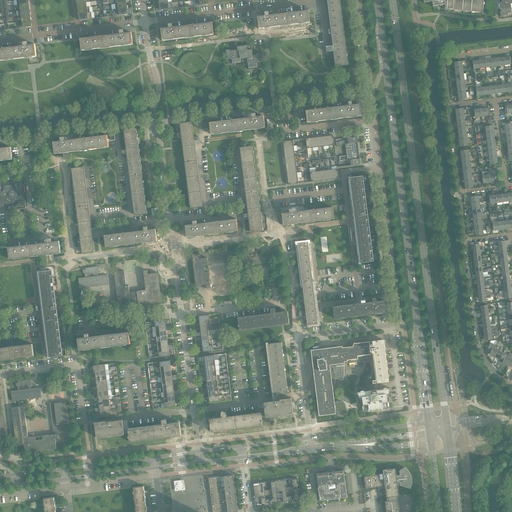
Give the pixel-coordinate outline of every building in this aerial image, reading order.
[(329,52),(335,51),(337,66),(348,65),(339,0),(328,0),(334,48),(329,48),(329,52)] [(423,0),(424,3),(432,2),(433,7),(445,5),(445,9),(454,10),(483,13),(483,0),(423,0)] [(160,10),(172,9),(172,2),(168,3),(159,4),(160,10)] [(115,9),(116,16),(128,14),(127,8),(116,9),(115,9)] [(511,8),(501,10),(502,14),(501,14),(501,17),(508,16),(508,13),(511,13),(511,8)] [(258,19),(259,29),(310,23),(308,11),(308,12),(273,17),(272,12),(265,13),(265,18),(258,19)] [(91,12),(90,13),(78,14),(79,20),(92,19),(91,12)] [(18,22),(19,28),(32,26),(31,20),(22,21),(18,22)] [(177,28),(177,27),(176,24),(168,25),(169,29),(162,30),(162,29),(161,29),(163,41),(214,35),(212,23),(212,24),(177,28)] [(81,40),(81,39),(80,39),(82,51),(132,45),(133,45),(132,33),(131,33),(131,34),(124,35),(123,30),(116,31),(116,36),(81,40)] [(28,58),(29,58),(29,57),(36,56),(35,46),(27,47),(27,42),(19,43),(20,48),(0,50),(0,60),(27,58),(28,57),(28,58)] [(227,64),(241,63),(240,59),(247,58),(248,69),(262,67),(261,53),(252,54),(251,45),(237,46),(238,50),(235,50),(235,49),(225,51),(227,64)] [(306,112),(306,111),(307,123),(361,116),(360,106),(352,107),(352,101),(344,102),(345,107),(306,112)] [(210,124),(210,123),(209,123),(211,135),(265,128),(264,118),(256,118),(255,113),(248,114),(248,119),(210,124)] [(193,141),(195,141),(199,140),(199,137),(193,137),(191,122),(180,123),(190,208),(202,207),(193,141)] [(122,154),(127,154),(128,154),(136,215),(147,214),(136,129),(125,130),(127,150),(122,151),(122,154)] [(107,137),(69,141),(68,137),(60,138),(61,142),(53,143),(55,154),(109,147),(107,135),(107,137)] [(360,159),(360,158),(358,142),(348,144),(345,144),(346,156),(347,160),(347,161),(350,160),(360,159)] [(244,218),(248,217),(250,217),(250,220),(252,232),(263,231),(252,146),(241,147),(249,213),(243,214),(244,218)] [(0,150),(0,160),(12,159),(11,147),(11,149),(0,150)] [(91,232),(92,232),(97,231),(96,228),(90,228),(83,167),(72,168),(82,253),(93,252),(91,232)] [(351,178),(361,263),(373,261),(363,176),(351,178)] [(23,186),(22,185),(23,184),(23,181),(22,180),(4,182),(4,183),(4,189),(1,193),(0,183),(0,182),(0,211),(4,211),(3,207),(6,207),(8,206),(9,207),(9,209),(10,210),(26,208),(26,207),(25,193),(23,192),(24,191),(24,190),(23,186)] [(282,215),(283,225),(334,219),(333,207),(332,207),(333,209),(297,213),(297,208),(289,209),(290,214),(282,215)] [(186,227),(186,225),(185,225),(187,237),(238,231),(237,221),(237,219),(236,219),(236,220),(201,225),(200,220),(193,221),(193,226),(186,227)] [(105,237),(105,235),(106,247),(157,241),(156,229),(155,229),(155,230),(148,231),(147,227),(140,227),(140,232),(105,237)] [(8,247),(10,260),(52,254),(53,254),(61,253),(60,242),(52,243),(51,238),(44,239),(44,244),(9,249),(9,247),(8,247)] [(299,260),(310,259),(310,258),(309,252),(308,242),(297,243),(298,244),(299,252),(300,260),(299,260)] [(241,259),(242,268),(271,264),(270,255),(260,256),(260,252),(262,252),(261,246),(245,248),(246,254),(247,254),(248,258),(241,259)] [(206,285),(206,288),(211,288),(209,272),(205,273),(204,266),(208,265),(207,258),(201,259),(200,254),(192,255),(196,286),(204,285),(206,285)] [(301,276),(312,275),(310,259),(299,260),(300,260),(302,276),(301,276)] [(78,279),(79,288),(109,285),(107,275),(98,276),(97,272),(99,272),(98,267),(83,268),(83,274),(85,273),(85,278),(78,279)] [(148,274),(148,270),(143,271),(146,290),(137,291),(129,292),(128,285),(126,286),(124,271),(114,272),(119,309),(139,307),(139,308),(139,309),(145,306),(146,306),(147,306),(154,307),(154,306),(154,305),(162,304),(158,273),(148,274)] [(40,272),(50,357),(62,356),(51,271),(40,272)] [(303,292),(314,291),(312,275),(301,276),(302,276),(302,281),(302,283),(302,282),(304,292),(303,292)] [(314,291),(303,292),(303,293),(304,293),(306,309),(305,309),(316,307),(314,291)] [(333,307),(334,319),(335,319),(335,318),(377,313),(377,314),(378,313),(381,313),(382,313),(385,312),(384,302),(381,303),(380,301),(378,299),(376,299),(376,298),(368,299),(369,304),(334,308),(333,307)] [(316,307),(305,309),(306,309),(308,325),(307,325),(318,324),(316,308),(316,307)] [(271,315),(239,319),(238,317),(239,325),(238,325),(238,326),(239,326),(240,331),(240,330),(289,324),(288,313),(280,314),(279,308),(275,308),(270,308),(271,315)] [(78,340),(78,338),(78,339),(79,351),(130,344),(129,332),(128,332),(128,334),(93,338),(93,333),(85,334),(86,339),(78,340)] [(338,412),(338,413),(339,414),(340,414),(340,415),(341,415),(342,415),(343,414),(344,414),(344,413),(345,413),(345,412),(345,411),(345,410),(345,409),(345,408),(345,407),(345,406),(345,405),(344,405),(344,404),(343,403),(343,402),(342,402),(342,401),(341,401),(336,402),(333,402),(332,400),(333,399),(334,399),(332,397),(332,396),(332,395),(333,394),(331,392),(331,391),(332,390),(333,388),(334,387),(334,384),(335,382),(335,381),(335,379),(343,380),(343,379),(344,377),(344,376),(344,374),(344,373),(344,370),(344,368),(344,366),(343,366),(342,363),(344,363),(344,364),(349,363),(349,366),(357,365),(356,362),(371,360),(372,362),(370,362),(371,369),(371,370),(372,374),(372,375),(372,380),(373,383),(376,383),(377,383),(389,381),(388,377),(389,376),(388,374),(387,370),(389,369),(387,368),(386,364),(388,362),(386,361),(386,357),(387,356),(386,354),(385,354),(385,350),(386,349),(385,347),(384,347),(384,343),(385,342),(384,340),(383,340),(373,341),(373,340),(366,341),(366,340),(349,342),(350,346),(348,346),(349,347),(345,347),(342,348),(340,347),(339,347),(340,347),(339,348),(337,348),(334,347),(334,348),(334,349),(332,349),(331,349),(329,348),(328,350),(327,350),(326,350),(323,349),(323,350),(321,350),(321,351),(319,351),(318,349),(312,350),(311,353),(313,353),(313,355),(313,356),(312,358),(313,359),(314,361),(313,361),(314,361),(312,364),(313,364),(314,364),(314,366),(314,367),(315,367),(315,368),(315,369),(314,370),(313,370),(314,372),(315,371),(316,373),(316,374),(316,375),(316,376),(316,377),(315,377),(314,380),(315,380),(316,380),(316,382),(316,383),(315,385),(317,386),(317,387),(317,388),(316,390),(316,391),(316,390),(317,391),(317,393),(316,396),(317,396),(318,396),(318,398),(318,399),(317,401),(319,402),(319,403),(319,404),(319,408),(318,408),(319,414),(322,415),(322,414),(324,414),(327,415),(327,414),(327,413),(329,413),(330,413),(332,414),(333,413),(338,412)] [(288,393),(282,342),(268,344),(274,395),(272,395),(273,401),(264,402),(265,408),(266,417),(293,414),(291,399),(280,400),(280,394),(288,393)] [(490,354),(495,357),(500,346),(500,344),(498,343),(495,349),(492,348),(494,345),(490,343),(487,350),(491,352),(490,354)] [(0,360),(8,359),(33,356),(34,356),(32,344),(32,346),(0,349),(0,360)] [(500,346),(495,357),(500,359),(501,359),(503,353),(500,351),(502,347),(500,346)] [(502,363),(508,365),(511,354),(511,353),(510,353),(508,358),(505,356),(506,354),(503,353),(501,359),(503,360),(502,363)] [(31,389),(30,385),(32,384),(31,379),(15,381),(16,386),(17,386),(18,390),(11,391),(12,401),(41,398),(40,388),(31,389)] [(368,411),(381,410),(384,409),(384,408),(388,408),(387,396),(389,396),(390,388),(376,390),(376,391),(371,392),(371,390),(357,392),(360,399),(362,399),(363,406),(364,409),(363,409),(364,411),(368,411)] [(43,440),(36,440),(36,437),(28,438),(24,407),(12,408),(16,445),(24,444),(25,453),(56,449),(55,439),(59,438),(58,435),(71,433),(70,423),(67,402),(55,403),(55,402),(49,403),(50,403),(53,435),(42,436),(43,440)] [(261,414),(227,418),(226,412),(221,412),(217,413),(218,419),(210,420),(210,427),(211,431),(262,425),(262,426),(262,421),(262,420),(261,412),(260,412),(261,414)] [(129,430),(128,429),(129,434),(129,436),(128,436),(128,438),(129,438),(130,442),(130,441),(177,435),(177,434),(177,435),(181,435),(180,434),(181,434),(180,431),(179,424),(171,425),(170,419),(162,420),(162,426),(129,430)] [(123,420),(117,421),(95,423),(97,438),(125,435),(124,434),(123,420)] [(387,498),(387,501),(385,501),(386,511),(399,511),(398,500),(397,497),(399,496),(399,497),(399,496),(397,483),(400,483),(400,485),(410,489),(411,487),(411,486),(412,485),(412,484),(412,482),(412,481),(412,480),(412,479),(412,478),(412,477),(411,476),(411,475),(410,473),(409,472),(408,471),(407,470),(407,469),(406,468),(404,467),(399,471),(400,475),(396,475),(396,468),(383,470),(383,474),(364,476),(366,489),(378,487),(381,487),(382,494),(386,494),(386,498),(387,498)] [(317,474),(320,501),(347,498),(344,470),(329,472),(317,474)] [(238,511),(237,502),(236,499),(236,497),(235,486),(235,483),(234,475),(209,478),(212,511),(238,511)] [(289,479),(290,490),(298,489),(297,478),(289,479)] [(289,479),(281,480),(282,491),(290,490),(289,479)] [(281,480),(275,481),(276,492),(278,502),(284,502),(282,491),(281,480)] [(275,481),(267,482),(269,493),(276,492),(275,481)] [(175,482),(176,490),(184,489),(183,482),(175,482)] [(260,483),(261,494),(269,493),(267,482),(260,483)] [(133,487),(135,504),(146,502),(143,486),(133,487)] [(290,490),(291,501),(299,500),(298,489),(290,490)] [(290,490),(282,491),(284,502),(291,501),(290,490)] [(276,492),(269,493),(270,503),(278,502),(276,492)] [(261,494),(262,504),(270,503),(269,493),(261,494)] [(44,498),(45,511),(55,511),(54,497),(44,498)] [(146,511),(146,502),(135,504),(136,511),(146,511)]
